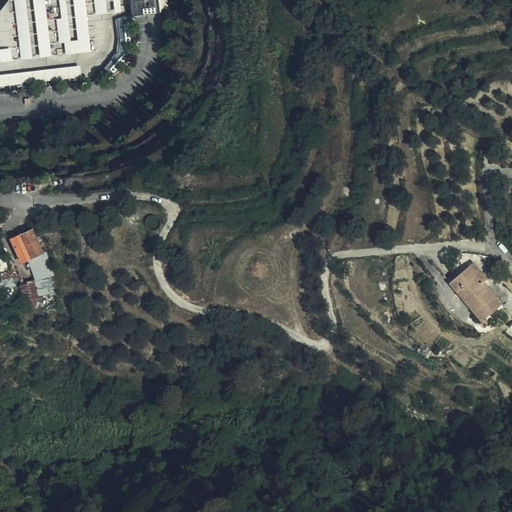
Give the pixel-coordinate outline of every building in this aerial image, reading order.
[(0,0),(0,92),(76,84),(94,83),(115,75),(130,59),(135,38),(131,0),(0,0)] [(131,0),(133,16),(160,13),(159,0),(131,0)] [(22,262),(28,260),(43,253),(33,231),(26,234),(24,229),(18,232),(20,237),(12,240),(22,262)] [(28,260),(35,282),(54,276),(47,251),(43,253),(28,260)] [(474,263),(469,267),(484,283),(487,280),(474,263)] [(484,283),(469,267),(450,283),(481,322),(501,305),(484,283)] [(54,276),(35,282),(39,298),(39,300),(59,295),(55,276),(54,276)] [(39,298),(35,282),(33,283),(21,287),(21,288),(24,302),(39,298)]
